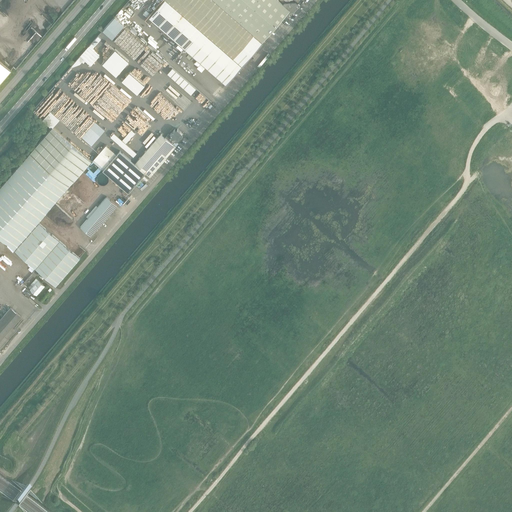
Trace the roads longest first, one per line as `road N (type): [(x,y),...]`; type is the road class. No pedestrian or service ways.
road 1 (track): [(484,129),(467,152),(466,183),(190,511)]
road 2 (unclassified): [(0,360),(312,0)]
road 3 (primary): [(111,0),(0,128)]
road 4 (unknown): [(136,97),(98,66),(74,68),(65,79),(65,88),(107,123),(121,117)]
road 5 (track): [(101,338),(20,434),(14,452)]
road 6 (track): [(425,511),(511,409)]
